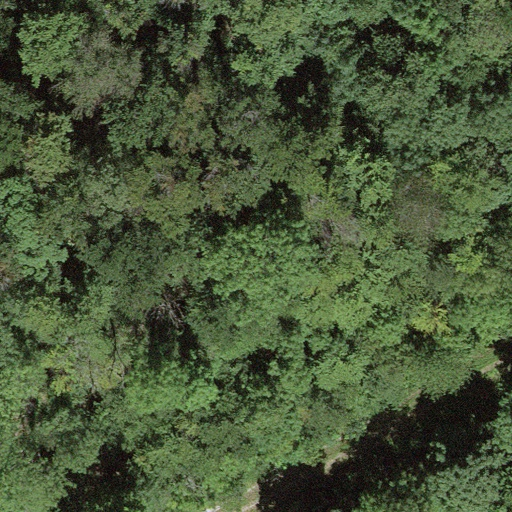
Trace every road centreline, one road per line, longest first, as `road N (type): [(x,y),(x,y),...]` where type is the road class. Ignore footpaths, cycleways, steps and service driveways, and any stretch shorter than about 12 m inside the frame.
road 1 (track): [(511,366),(456,403),(218,511)]
road 2 (track): [(0,174),(250,0)]
